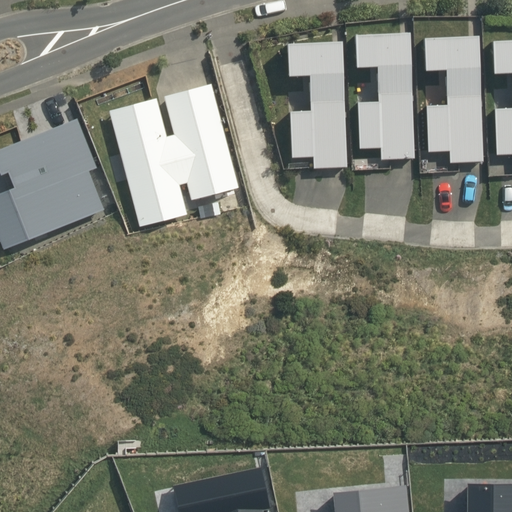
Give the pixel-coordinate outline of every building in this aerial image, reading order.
[(379,159),(413,157),(406,29),(352,31),(353,64),(373,63),(376,99),(356,99),(358,147),(378,146),(379,159)] [(483,160),(475,31),(420,33),(422,67),(442,66),(445,102),(424,103),(427,151),(448,150),(449,162),(483,160)] [(511,35),(489,36),(491,69),(511,69),(511,95),(511,104),(492,105),(494,153),(511,152),(511,35)] [(339,37),(284,40),(286,73),(306,72),(308,108),(288,108),(290,157),(312,156),(313,167),(346,166),(339,37)] [(238,188),(210,80),(163,92),(173,133),(165,135),(156,97),(109,110),(140,226),(186,214),(178,184),(186,182),(191,199),(238,188)] [(77,118),(0,146),(0,173),(6,171),(13,186),(0,191),(0,240),(3,248),(104,209),(88,170),(96,167),(77,118)] [(270,511),(259,465),(165,487),(170,511),(270,511)] [(511,511),(511,482),(466,482),(466,511),(511,511)] [(329,490),(331,511),(405,511),(402,483),(329,490)]
